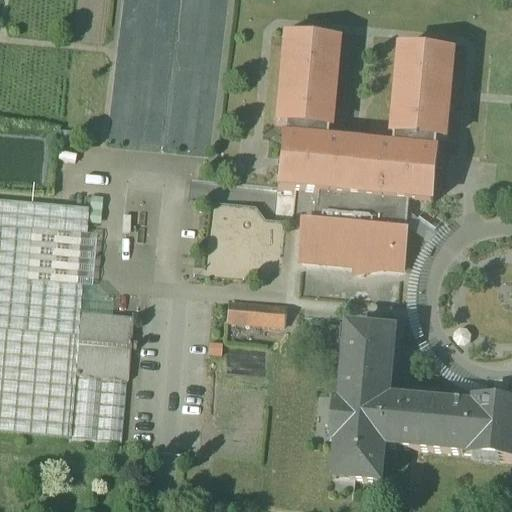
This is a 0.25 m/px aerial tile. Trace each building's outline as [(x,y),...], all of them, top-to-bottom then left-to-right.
[(348,48),(281,42),(272,138),(284,139),(279,194),(325,199),(323,227),(312,226),(307,273),(420,284),(424,237),(409,236),(412,207),(456,211),(462,150),(468,150),(476,64),(416,58),(407,150),(339,143),(348,48)] [(0,205),(0,435),(126,446),(136,327),(81,322),(90,213),(0,205)] [(425,210),(418,222),(433,233),(442,222),(425,210)] [(281,316),(227,311),(225,328),(279,334),(281,316)] [(411,336),(353,331),(341,489),(396,493),(399,455),(511,464),(511,413),(405,405),(411,336)]
